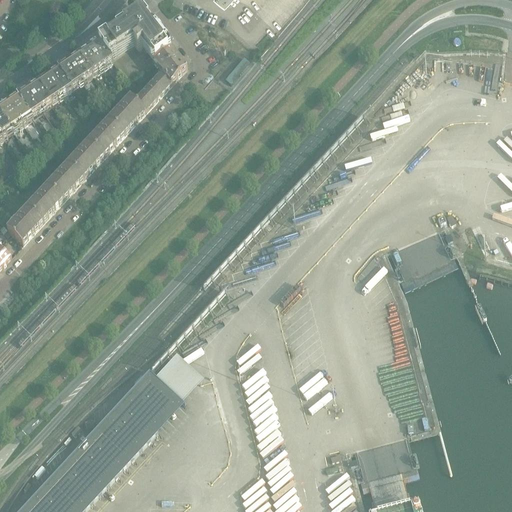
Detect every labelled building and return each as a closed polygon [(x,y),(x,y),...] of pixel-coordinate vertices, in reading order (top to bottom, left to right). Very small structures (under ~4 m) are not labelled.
[(234,0),(239,2),(248,7),(263,21),(270,27),(277,34),(309,0),(234,0)] [(107,39),(99,44),(100,45),(111,61),(133,46),(139,53),(142,50),(141,49),(143,47),(151,58),(152,59),(155,63),(171,50),(168,46),(144,14),(117,32),(117,31),(112,34),(113,35),(111,36),(111,35),(107,38),(107,39)] [(80,58),(79,59),(93,80),(103,73),(114,66),(111,61),(100,45),(98,46),(97,46),(95,47),(94,49),(89,52),(84,55),(83,55),(81,57),(80,58)] [(153,65),(163,77),(172,89),(188,72),(171,50),(155,63),(145,71),(153,65)] [(60,72),(59,72),(73,93),(93,80),(79,59),(78,60),(77,59),(74,61),(74,62),(64,69),(63,69),(60,71),(60,72)] [(250,65),(244,60),(225,83),(231,88),(250,65)] [(40,85),(39,86),(53,107),(73,93),(59,72),(57,73),(56,73),(54,75),(53,76),(44,83),(42,83),(40,84),(40,85)] [(172,89),(163,77),(135,107),(146,117),(172,89)] [(20,99),(19,100),(33,121),(53,107),(39,86),(37,87),(36,87),(33,89),(33,90),(23,96),(22,96),(20,98),(20,99)] [(0,115),(13,134),(19,130),(20,133),(28,127),(27,125),(33,121),(19,100),(17,101),(16,101),(14,102),(13,104),(4,110),(2,110),(0,111),(0,115)] [(125,139),(146,117),(135,107),(131,103),(110,125),(125,139)] [(0,145),(0,146),(8,140),(7,138),(13,134),(0,115),(0,145)] [(125,139),(110,125),(90,147),(105,161),(125,139)] [(85,183),(105,161),(90,147),(69,169),(85,183)] [(320,188),(344,195),(348,182),(357,184),(361,172),(366,173),(370,160),(353,156),(344,153),(341,166),(334,164),(330,178),(323,176),(320,188)] [(85,183),(69,169),(49,191),(64,205),(85,183)] [(44,226),(64,205),(49,191),(29,212),(44,226)] [(23,248),(44,226),(29,212),(8,234),(23,248)] [(452,218),(447,220),(451,229),(456,227),(452,218)] [(444,220),(438,223),(441,228),(446,226),(444,220)] [(0,273),(12,260),(0,249),(0,273)] [(185,409),(150,376),(150,378),(25,511),(88,511),(184,409),(185,409)] [(78,428),(72,436),(76,439),(82,432),(78,428)]
